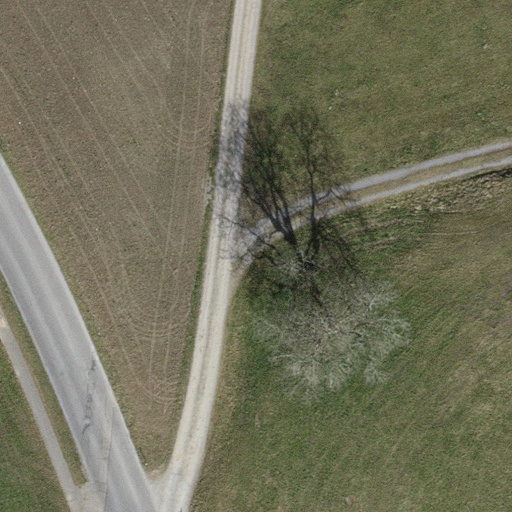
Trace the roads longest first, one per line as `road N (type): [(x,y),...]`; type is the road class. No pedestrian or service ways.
road 1 (track): [(249,0),(205,363),(167,511)]
road 2 (unclassified): [(0,213),(130,511)]
road 3 (track): [(221,240),(511,150)]
